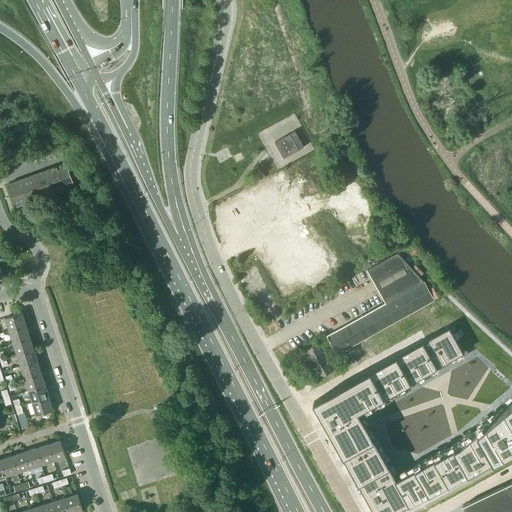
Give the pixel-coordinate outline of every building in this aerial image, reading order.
[(284,158),(304,146),(295,131),(275,142),(284,158)] [(62,164),(53,167),(61,190),(74,185),(66,162),(62,164)] [(17,206),(61,190),(53,167),(11,183),(9,184),(17,206)] [(326,335),(337,354),(434,300),(424,281),(398,252),(367,269),(386,302),(326,335)] [(5,317),(9,330),(27,324),(23,311),(5,317)] [(31,336),(27,324),(9,330),(13,342),(31,336)] [(320,397),(313,401),(326,423),(343,455),(366,495),(375,511),(393,511),(511,446),(511,398),(461,441),(395,478),(357,410),(464,351),(450,325),(320,397)] [(35,348),(31,336),(13,342),(17,354),(35,348)] [(319,377),(334,368),(320,342),(304,351),(319,377)] [(39,360),(35,348),(17,354),(21,366),(39,360)] [(0,359),(2,366),(8,364),(6,357),(0,359)] [(43,372),(39,360),(21,366),(25,378),(43,372)] [(47,384),(43,372),(25,378),(29,390),(47,384)] [(5,376),(8,383),(14,381),(11,374),(5,376)] [(8,383),(10,391),(16,389),(14,381),(8,383)] [(51,396),(47,384),(29,390),(32,402),(51,396)] [(4,398),(9,396),(7,389),(1,391),(4,398)] [(12,403),(9,396),(4,398),(6,405),(12,403)] [(55,409),(51,396),(32,402),(36,414),(55,409)] [(13,400),(15,407),(21,405),(19,398),(13,400)] [(162,402),(155,404),(156,409),(157,412),(164,410),(162,402)] [(15,407),(18,415),(24,413),(21,405),(15,407)] [(17,421),(15,413),(9,415),(12,422),(17,421)] [(60,439),(48,443),(54,461),(66,457),(60,439)] [(48,443),(36,446),(42,465),(54,461),(48,443)] [(36,446),(24,450),(30,468),(42,465),(36,446)] [(24,450),(12,454),(18,472),(30,468),(24,450)] [(0,457),(0,458),(6,476),(18,472),(12,454),(0,457)] [(52,473),(45,475),(47,481),(54,479),(52,473)] [(47,481),(45,475),(38,478),(40,483),(47,481)] [(67,477),(60,479),(62,485),(69,483),(67,477)] [(60,479),(52,482),(54,488),(62,485),(60,479)] [(28,481),(21,483),(23,489),(30,487),(28,481)] [(511,511),(511,481),(463,505),(465,511),(511,511)] [(23,489),(21,483),(14,485),(16,491),(23,489)] [(43,485),(36,487),(38,493),(45,491),(43,485)] [(36,487),(28,489),(30,495),(38,493),(36,487)] [(70,511),(80,511),(84,511),(78,493),(65,497),(70,511)] [(70,511),(65,497),(53,501),(56,511),(70,511)] [(56,511),(53,501),(41,504),(43,511),(56,511)]
